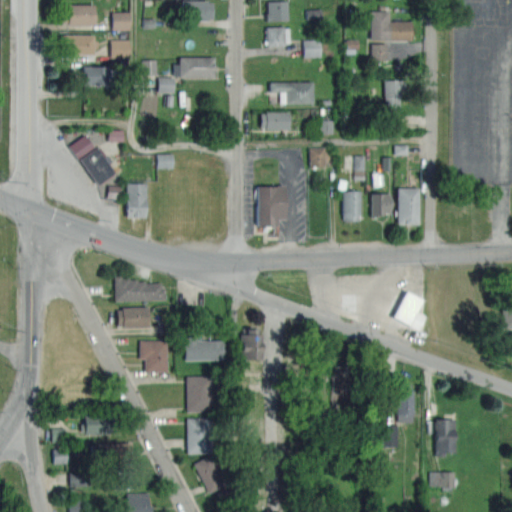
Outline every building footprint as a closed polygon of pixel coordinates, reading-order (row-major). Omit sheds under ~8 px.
[(180,21),(179,1),(207,0),(207,3),(212,3),(213,19),(206,19),(206,20),(180,21)] [(265,20),(264,14),(267,14),(266,0),(286,0),(287,19),(265,20)] [(67,25),(67,23),(60,23),(60,6),(67,6),(67,4),(92,3),(93,24),(67,25)] [(387,21),(410,21),(410,40),(369,39),(369,10),(387,10),(387,21)] [(128,11),(111,12),(111,30),(129,29),(128,11)] [(283,27),(289,27),(289,41),(284,41),(284,44),(265,45),(265,26),(283,26),(283,27)] [(61,54),(61,35),(92,35),(92,41),(96,41),(96,49),(93,49),(93,53),(61,54)] [(129,40),(110,39),(109,57),(128,58),(129,40)] [(303,57),(320,57),(319,39),(302,40),(303,57)] [(213,76),(178,76),(178,75),(172,75),(172,62),(178,62),(178,57),(213,56),(213,76)] [(83,85),(82,67),(107,66),(108,84),(83,85)] [(173,92),(173,77),(157,77),(157,92),(173,92)] [(386,117),(386,102),(383,102),(382,79),(402,77),(403,93),(399,93),(400,110),(395,110),(396,116),(386,117)] [(311,102),(278,102),(278,91),(268,91),(268,81),(311,81),(311,102)] [(287,128),(264,128),(264,126),(259,126),(259,112),(264,112),(264,111),(288,112),(287,128)] [(111,172),(96,183),(67,145),(83,133),(101,158),(106,154),(111,161),(107,164),(112,171),(111,172)] [(309,166),(308,146),(328,146),(329,158),(323,158),(323,165),(309,166)] [(156,167),(171,167),(171,155),(156,155),(156,167)] [(125,216),(124,182),(144,181),(144,216),(125,216)] [(275,225),(256,226),(255,185),(283,184),(283,218),(275,218),(275,225)] [(418,223),(396,223),(396,187),(418,188),(418,223)] [(357,219),(342,219),(342,214),(341,214),(341,190),(360,190),(360,219),(357,219)] [(378,216),(370,216),(370,192),(389,192),(389,212),(382,212),(382,215),(378,215),(378,216)] [(113,301),(112,276),(120,276),(120,277),(128,277),(128,279),(136,279),(136,281),(144,281),(144,282),(160,282),(160,287),(164,287),(164,299),(113,301)] [(416,330),(391,316),(404,291),(420,300),(415,309),(424,315),(416,330)] [(511,352),(511,337),(511,327),(500,327),(500,305),(505,305),(505,300),(511,300),(511,352)] [(121,327),(121,324),(116,325),(116,310),(120,309),(120,307),(146,306),(147,326),(121,327)] [(239,359),(239,333),(240,333),(240,328),(259,328),(259,332),(261,332),(261,359),(239,359)] [(183,359),(183,335),(197,335),(197,340),(223,339),(223,358),(183,359)] [(166,371),(143,371),(143,358),(138,358),(137,339),(166,339),(166,371)] [(261,371),(262,364),(242,363),(242,371),(261,371)] [(185,411),(185,376),(209,376),(210,411),(185,411)] [(394,390),(397,390),(397,384),(410,384),(410,388),(412,388),(413,413),(410,413),(410,421),(395,421),(394,390)] [(84,434),(84,431),(80,431),(79,424),(83,424),(83,414),(112,413),(112,420),(117,420),(117,425),(112,426),(112,432),(84,434)] [(210,452),(186,452),(185,418),(210,418),(210,452)] [(443,455),(433,455),(434,418),(452,418),(452,451),(443,451),(443,455)] [(379,447),(397,447),(396,425),(378,425),(379,447)] [(63,427),(50,428),(51,442),(63,442),(63,427)] [(91,464),(90,445),(130,442),(130,451),(124,452),(125,454),(131,454),(131,462),(91,464)] [(208,491),(193,463),(209,454),(213,462),(218,459),(223,468),(219,470),(225,482),(208,491)] [(112,489),(112,472),(134,471),(134,479),(137,478),(137,485),(134,485),(134,488),(112,489)] [(428,486),(454,486),(453,471),(428,471),(428,486)] [(146,498),(147,505),(150,505),(150,511),(125,511),(125,492),(146,491),(146,498)]
